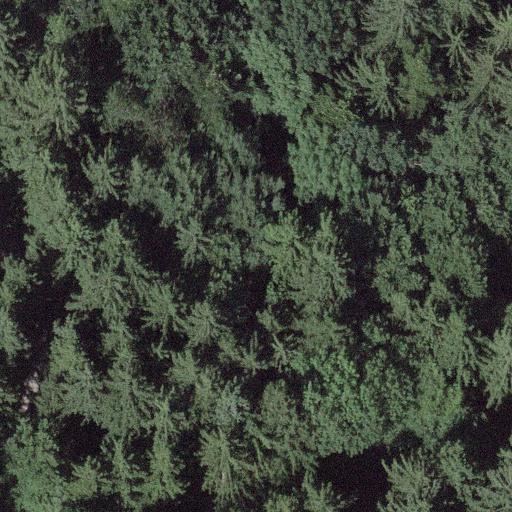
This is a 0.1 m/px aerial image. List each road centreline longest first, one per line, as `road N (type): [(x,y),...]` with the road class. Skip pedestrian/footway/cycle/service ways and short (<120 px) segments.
road 1 (track): [(0,206),(79,321),(135,511)]
road 2 (track): [(334,511),(511,454)]
